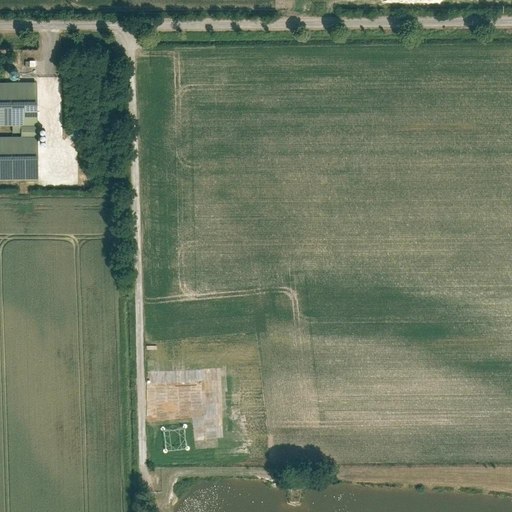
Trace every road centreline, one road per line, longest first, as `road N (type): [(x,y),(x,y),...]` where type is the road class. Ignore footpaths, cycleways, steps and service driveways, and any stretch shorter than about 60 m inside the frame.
road 1 (unclassified): [(0,26),(511,21)]
road 2 (track): [(142,468),(132,25)]
